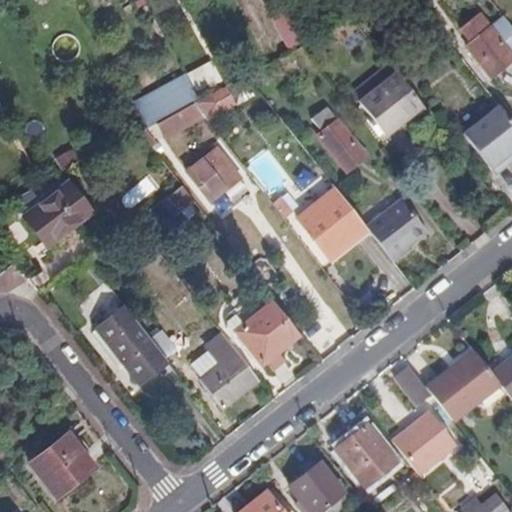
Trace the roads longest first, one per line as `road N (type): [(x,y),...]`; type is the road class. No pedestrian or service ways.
road 1 (residential): [(511,242),(176,505)]
road 2 (residential): [(0,311),(26,309),(176,505)]
